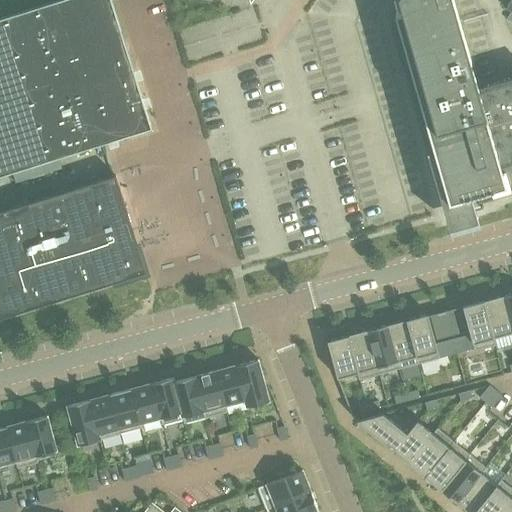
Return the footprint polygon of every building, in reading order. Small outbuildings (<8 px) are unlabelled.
[(152,130),(111,0),(62,0),(0,19),(0,177),(106,144),(137,134),(152,130)] [(511,77),(477,87),(452,0),(405,0),(408,10),(395,14),(435,152),(429,154),(449,225),(450,227),(461,224),(465,223),(477,219),(477,217),(473,202),(511,191),(511,77)] [(116,177),(0,213),(0,319),(146,273),(116,177)] [(511,292),(503,295),(511,329),(511,332),(511,333),(511,292)] [(511,329),(503,295),(483,301),(493,338),(494,338),(511,333),(511,332),(511,329)] [(483,301),(462,306),(470,334),(472,341),(474,349),(474,351),(496,345),(494,338),(493,338),(483,301)] [(453,310),(431,316),(437,338),(459,332),(453,310)] [(427,314),(407,319),(419,363),(439,358),(437,350),(435,343),(428,316),(427,314)] [(407,319),(387,324),(399,369),(419,363),(407,319)] [(387,324),(367,330),(379,374),(399,369),(387,324)] [(367,330),(348,335),(358,372),(357,373),(359,380),(379,374),(367,330)] [(470,334),(453,338),(457,353),(474,349),(472,341),(470,334)] [(348,335),(327,341),(337,378),(357,373),(358,372),(348,335)] [(453,338),(435,343),(437,350),(439,358),(457,353),(453,338)] [(236,365),(245,400),(247,407),(270,401),(259,359),(236,365)] [(225,406),(245,400),(236,365),(215,371),(225,406)] [(215,371),(194,377),(205,418),(226,412),(225,406),(215,371)] [(172,377),(151,383),(161,418),(163,425),(183,419),(174,382),(172,377)] [(205,418),(194,377),(174,382),(183,419),(185,423),(205,418)] [(131,389),(140,423),(161,418),(151,383),(131,389)] [(489,385),(479,398),(485,403),(496,390),(489,385)] [(141,428),(140,423),(131,389),(110,394),(120,434),(141,428)] [(417,390),(405,393),(408,401),(419,397),(417,390)] [(470,390),(458,393),(460,401),(472,398),(470,390)] [(496,390),(485,403),(491,408),(502,395),(496,390)] [(405,393),(394,396),(396,404),(408,401),(405,393)] [(89,400),(99,439),(120,434),(110,394),(89,400)] [(365,399),(357,401),(361,413),(368,411),(366,403),(365,399)] [(436,399),(425,402),(427,410),(439,407),(436,399)] [(77,445),(99,439),(89,400),(67,406),(77,445)] [(378,400),(366,403),(368,411),(380,408),(378,400)] [(356,421),(393,451),(407,434),(406,433),(383,413),(356,421)] [(47,416),(27,421),(37,460),(58,455),(47,416)] [(433,434),(417,420),(406,433),(407,434),(393,451),(409,464),(433,434)] [(27,421),(7,427),(16,461),(18,468),(38,463),(37,460),(27,421)] [(285,426),(277,428),(280,440),(290,437),(285,426)] [(0,464),(16,461),(7,427),(0,428),(0,464)] [(247,436),(250,448),(258,446),(254,434),(247,436)] [(449,447),(433,434),(409,464),(425,477),(449,447)] [(221,443),(213,445),(216,457),(224,455),(221,443)] [(216,457),(213,445),(205,447),(208,459),(216,457)] [(465,460),(449,447),(425,477),(440,490),(465,460)] [(171,456),(174,468),(182,466),(179,454),(171,456)] [(166,470),(174,468),(171,456),(163,458),(166,470)] [(481,473),(465,460),(440,490),(456,503),(481,473)] [(137,466),(129,468),(132,479),(140,477),(137,466)] [(132,479),(129,468),(122,470),(125,481),(132,479)] [(258,488),(266,509),(311,491),(303,471),(258,488)] [(474,511),(497,486),(481,473),(456,503),(467,511),(474,511)] [(86,479),(89,491),(97,489),(94,477),(86,479)] [(500,511),(511,498),(497,486),(474,511),(500,511)] [(45,490),(48,502),(56,500),(53,488),(45,490)] [(40,504),(48,502),(45,490),(37,492),(40,504)] [(315,511),(319,511),(311,491),(266,509),(267,511),(315,511)] [(511,511),(511,498),(500,511),(511,511)] [(5,501),(8,511),(9,511),(16,510),(13,499),(5,501)] [(0,511),(8,511),(5,501),(0,502),(0,511)]
